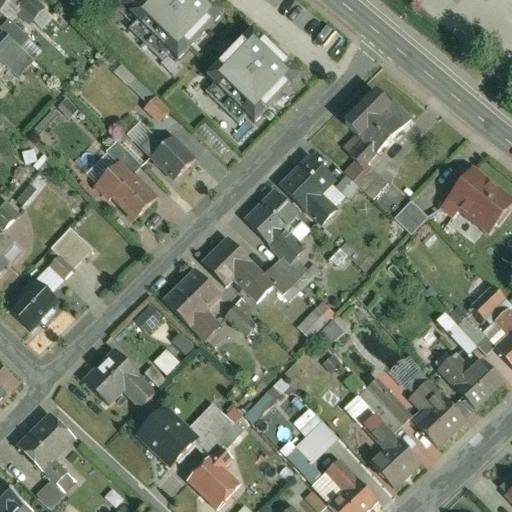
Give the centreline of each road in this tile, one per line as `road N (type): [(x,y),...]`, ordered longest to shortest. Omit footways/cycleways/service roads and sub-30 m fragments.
road 1 (residential): [(384,39),(45,384)]
road 2 (secondary): [(384,39),(511,145)]
road 3 (residential): [(511,418),(411,511)]
